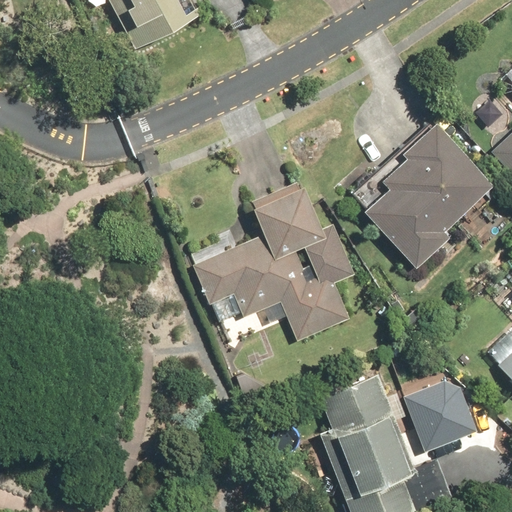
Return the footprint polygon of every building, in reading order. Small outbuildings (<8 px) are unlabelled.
[(107,0),(127,34),(164,13),(174,32),(205,14),(200,6),(196,8),(192,0),(107,0)] [(511,94),(511,127),(486,151),(511,179),(511,81),(505,87),(511,94)] [(379,188),(355,210),(406,267),(440,236),(435,231),(485,185),(426,121),(391,153),(396,158),(372,180),(379,188)] [(299,179),(253,198),(256,205),(254,205),(265,231),(193,262),(210,301),(234,291),(244,316),(281,300),(298,340),(351,317),(335,282),(356,272),(334,221),(323,226),(305,184),(302,185),(299,179)] [(511,284),(507,290),(511,295),(511,346),(493,364),(511,385),(511,284)] [(372,373),(312,395),(325,427),(312,432),(342,511),(414,511),(447,499),(432,459),(408,468),(372,373)] [(404,389),(425,442),(475,422),(457,378),(444,373),(404,389)]
